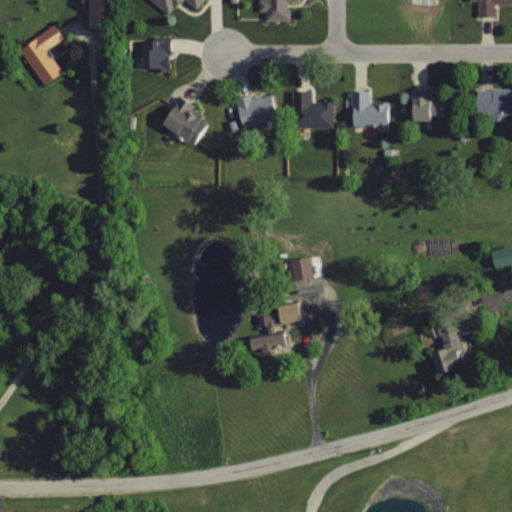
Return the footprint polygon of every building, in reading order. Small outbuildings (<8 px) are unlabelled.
[(148,0),(148,1),(167,15),(178,0),(180,0),(194,10),(200,0),(148,0)] [(263,0),(263,20),(285,19),(285,0),(263,0)] [(511,3),(511,0),(475,0),(475,15),(494,15),(494,3),(511,3)] [(18,47),(40,85),(60,73),(46,48),(61,39),(54,27),(18,47)] [(166,67),(163,39),(138,42),(141,70),(166,67)] [(511,87),(474,87),(474,115),(511,115),(511,87)] [(331,123),(331,100),(314,100),(314,89),(296,89),(295,122),(331,123)] [(348,129),(389,128),(388,101),(367,102),(367,89),(347,90),(348,129)] [(270,90),(232,99),(239,127),(276,118),(270,90)] [(428,120),(428,90),(406,90),(406,120),(428,120)] [(159,122),(186,139),(202,114),(175,97),(159,122)] [(449,319),(424,326),(436,370),(460,363),(449,319)]
